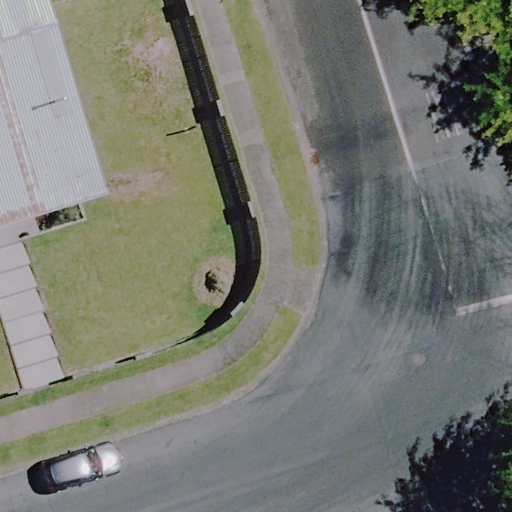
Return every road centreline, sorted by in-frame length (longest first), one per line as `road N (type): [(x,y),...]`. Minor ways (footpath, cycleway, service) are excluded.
road 1 (residential): [(482,410),(358,0)]
road 2 (residential): [(482,410),(160,511)]
